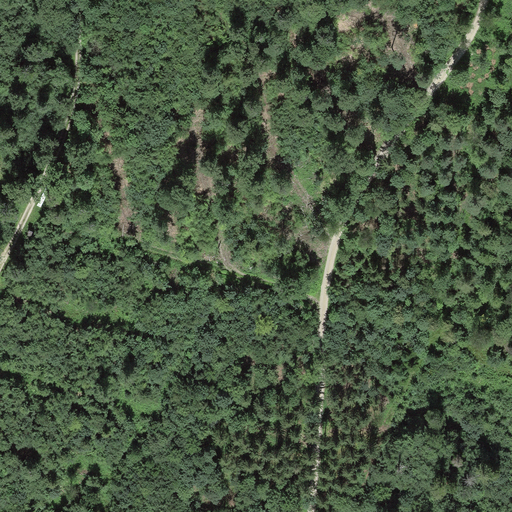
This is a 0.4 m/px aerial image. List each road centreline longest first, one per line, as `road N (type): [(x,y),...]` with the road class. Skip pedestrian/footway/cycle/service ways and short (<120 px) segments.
road 1 (track): [(486,0),(461,52),(356,195),(340,235),(329,271),(313,511)]
road 2 (track): [(0,263),(48,172),(75,96),(78,0)]
